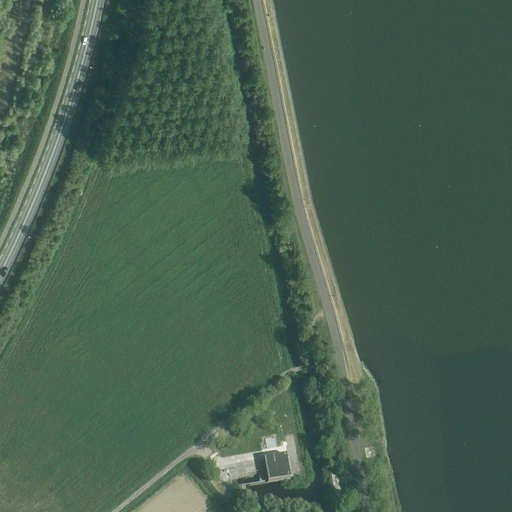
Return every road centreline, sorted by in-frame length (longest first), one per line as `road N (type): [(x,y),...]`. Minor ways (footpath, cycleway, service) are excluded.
road 1 (trunk): [(511,54),(194,91),(0,96)]
road 2 (trunk): [(0,133),(194,129),(511,95)]
road 3 (primary): [(0,262),(57,133),(97,0)]
